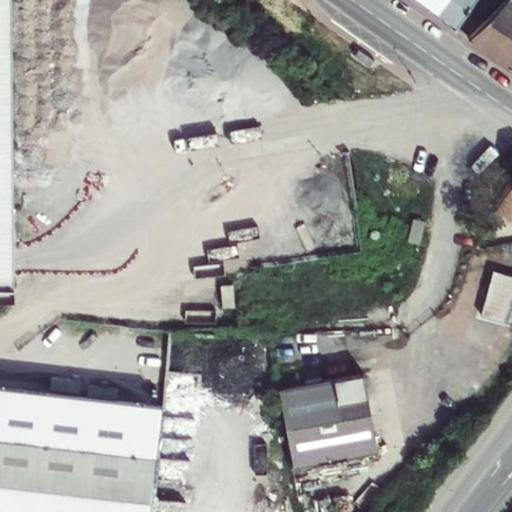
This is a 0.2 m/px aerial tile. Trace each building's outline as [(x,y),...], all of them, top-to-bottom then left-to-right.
[(0,0),(0,283),(14,284),(12,0),(0,0)] [(416,0),(420,3),(433,12),(442,0),(416,0)] [(442,0),(433,12),(445,20),(453,26),(472,0),(442,0)] [(511,0),(501,0),(500,2),(467,36),(511,67),(511,0)] [(78,57),(76,104),(118,105),(119,58),(78,57)] [(253,271),(251,258),(305,250),(300,220),(270,225),(262,170),(239,174),(244,209),(215,213),(225,276),(253,271)] [(511,183),(499,202),(511,211),(511,183)] [(203,295),(202,256),(188,256),(189,295),(203,295)] [(479,317),(509,323),(511,308),(511,275),(488,271),(479,317)] [(169,335),(168,373),(214,374),(215,336),(169,335)] [(367,383),(358,384),(370,463),(380,461),(367,383)] [(358,384),(283,396),(297,475),(370,463),(358,384)] [(0,386),(0,511),(149,511),(161,405),(0,386)]
